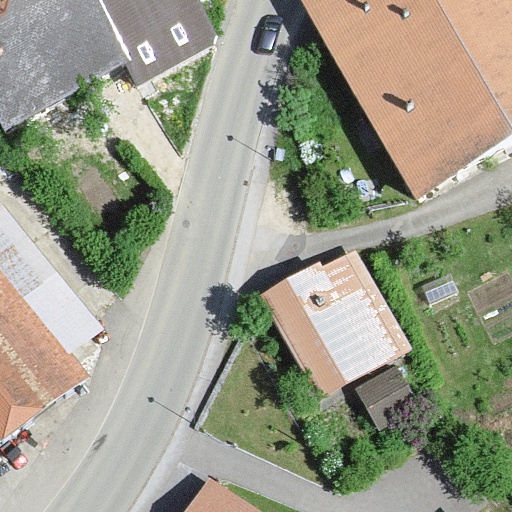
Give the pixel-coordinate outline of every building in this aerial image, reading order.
[(0,0),(0,125),(6,136),(126,66),(128,65),(93,0),(0,0)] [(189,0),(93,0),(128,65),(126,66),(137,89),(214,46),(189,0)] [(511,0),(323,0),(310,8),(418,203),(425,199),(422,195),(511,147),(511,0)] [(0,447),(76,390),(80,396),(84,392),(57,358),(90,332),(0,221),(0,447)] [(309,283),(270,305),(321,395),(401,349),(353,266),(312,289),(309,283)] [(394,377),(367,393),(384,422),(411,407),(394,377)] [(237,511),(211,494),(199,511),(237,511)]
